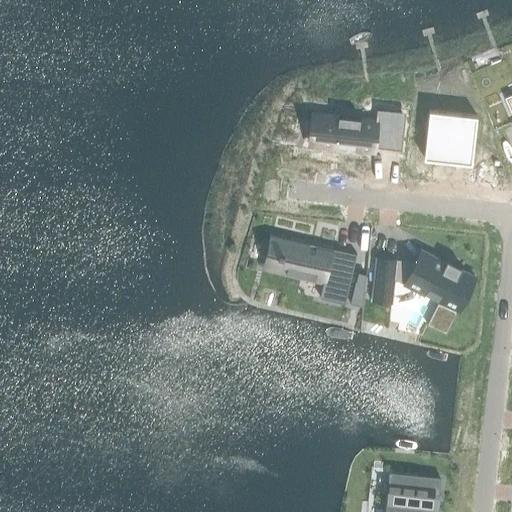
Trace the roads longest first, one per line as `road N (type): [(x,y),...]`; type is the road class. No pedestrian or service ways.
road 1 (residential): [(511,228),(483,511)]
road 2 (residential): [(511,208),(289,187)]
